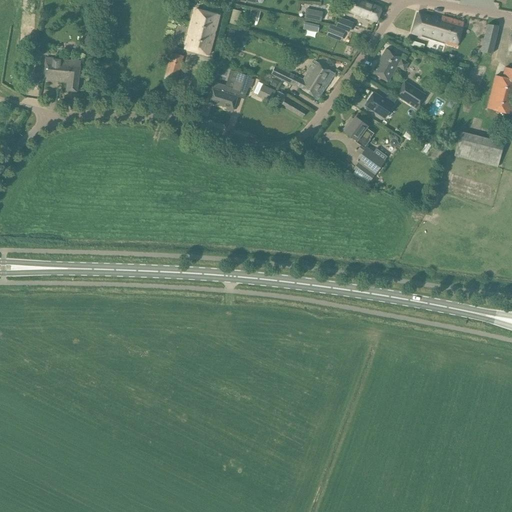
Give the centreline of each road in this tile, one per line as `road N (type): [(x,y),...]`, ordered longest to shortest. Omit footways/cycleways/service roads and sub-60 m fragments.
road 1 (residential): [(142,117),(291,144),(305,137),(410,3),(511,19)]
road 2 (secondary): [(483,315),(223,276),(48,268)]
